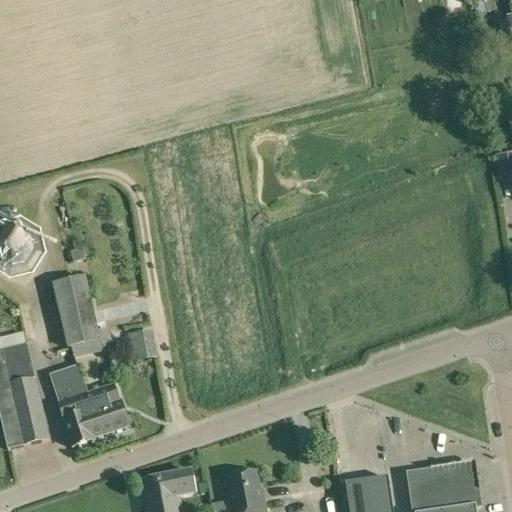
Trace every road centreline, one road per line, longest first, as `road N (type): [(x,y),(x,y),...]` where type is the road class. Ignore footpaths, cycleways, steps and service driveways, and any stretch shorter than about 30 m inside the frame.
road 1 (residential): [(0,502),(497,336)]
road 2 (track): [(180,442),(134,190),(105,172),(60,179),(36,214)]
